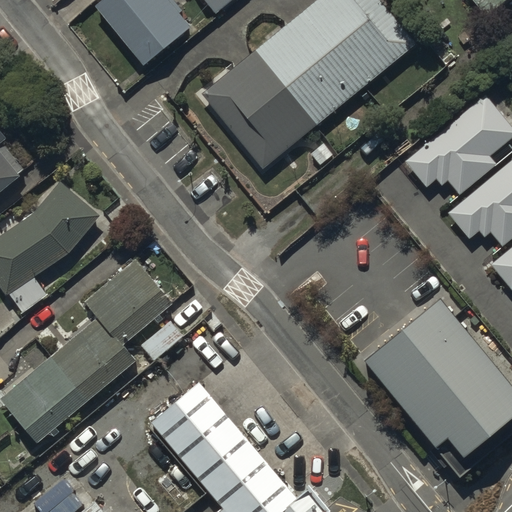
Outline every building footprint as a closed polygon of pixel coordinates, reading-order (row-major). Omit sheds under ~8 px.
[(173,0),(104,0),(96,6),(145,66),(191,29),(179,13),(182,10),(173,0)] [(374,0),(326,0),(202,102),(262,174),(415,49),(374,0)] [(204,0),(218,15),(235,0),(204,0)] [(511,0),(467,0),(487,25),(511,4),(511,0)] [(511,127),(485,95),(405,159),(426,185),(441,173),(457,192),(494,163),(487,154),(511,133),(511,127)] [(0,134),(0,203),(21,186),(19,183),(25,178),(3,151),(9,146),(0,134)] [(511,158),(448,210),(469,236),(484,224),(500,244),(511,233),(511,158)] [(33,222),(0,244),(0,291),(8,302),(11,300),(24,319),(49,302),(36,283),(69,259),(101,222),(61,189),(33,222)] [(511,245),(491,262),(511,287),(511,245)] [(99,325),(2,406),(38,449),(135,369),(124,355),(175,313),(137,267),(86,310),(99,325)] [(511,417),(511,386),(440,299),(365,361),(453,466),(511,417)] [(186,342),(173,326),(143,350),(156,366),(186,342)] [(280,511),(297,498),(199,382),(151,423),(222,507),(226,511),(280,511)] [(308,489),(297,498),(280,511),(226,511),(222,507),(215,511),(318,511),(324,508),(308,489)] [(105,511),(96,500),(81,511),(105,511)]
